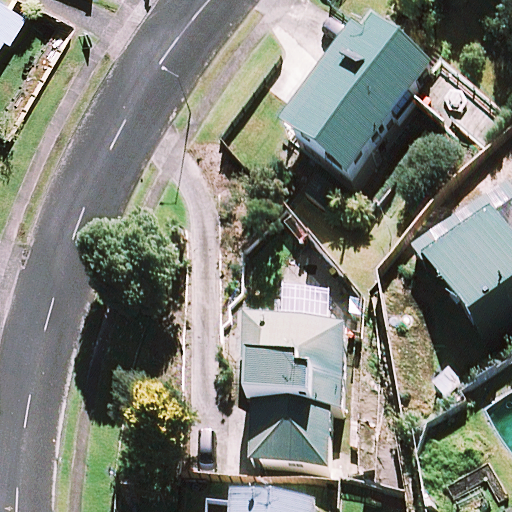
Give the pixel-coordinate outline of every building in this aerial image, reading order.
[(23,26),(13,20),(0,12),(0,48),(7,52),(23,26)] [(441,75),(377,27),(291,141),(355,189),(441,75)] [(502,116),(472,100),(456,130),(486,146),(502,116)] [(511,239),(500,222),(427,273),(479,348),(511,325),(511,239)] [(337,480),(341,334),(250,331),(249,375),(254,375),(252,478),(337,480)]
